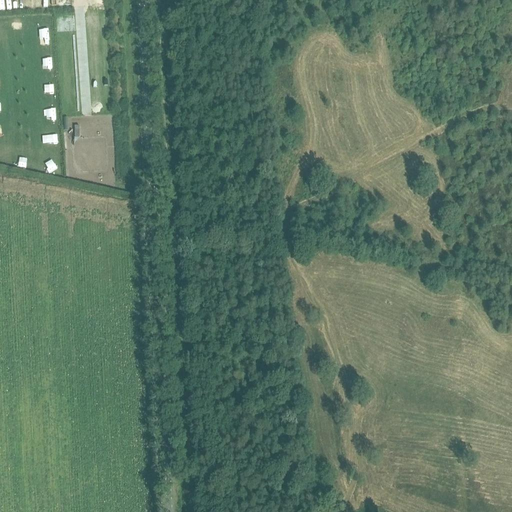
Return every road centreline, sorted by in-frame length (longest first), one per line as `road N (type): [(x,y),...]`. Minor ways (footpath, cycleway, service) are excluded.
road 1 (track): [(159,0),(190,511)]
road 2 (unclassified): [(169,511),(141,0)]
